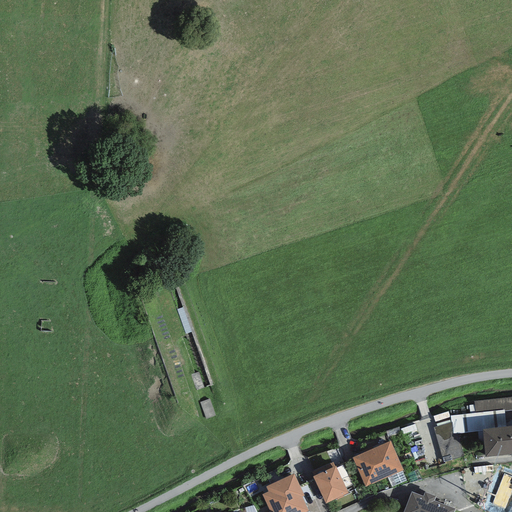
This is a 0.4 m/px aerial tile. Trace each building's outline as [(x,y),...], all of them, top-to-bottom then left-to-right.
[(511,420),(482,423),(485,453),(511,449),(511,420)] [(353,454),(366,485),(404,469),(391,438),(353,454)] [(336,462),(313,473),(326,501),(348,490),(336,462)] [(294,471),(266,484),(268,489),(262,492),(271,511),(303,511),(309,510),(302,496),(305,494),(294,471)] [(504,509),(511,488),(511,477),(503,474),(492,504),(504,509)] [(436,493),(425,489),(423,493),(412,489),(402,511),(452,511),(455,506),(434,497),(436,493)]
